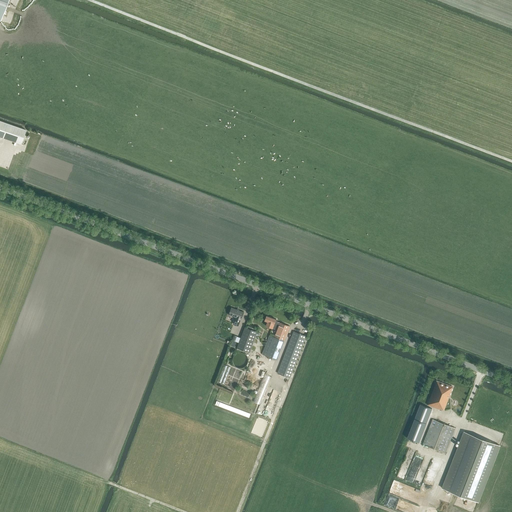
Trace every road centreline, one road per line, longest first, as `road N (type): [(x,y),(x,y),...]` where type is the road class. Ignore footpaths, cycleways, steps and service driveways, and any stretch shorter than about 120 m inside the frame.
road 1 (tertiary): [(511,382),(0,187)]
road 2 (track): [(90,0),(511,162)]
